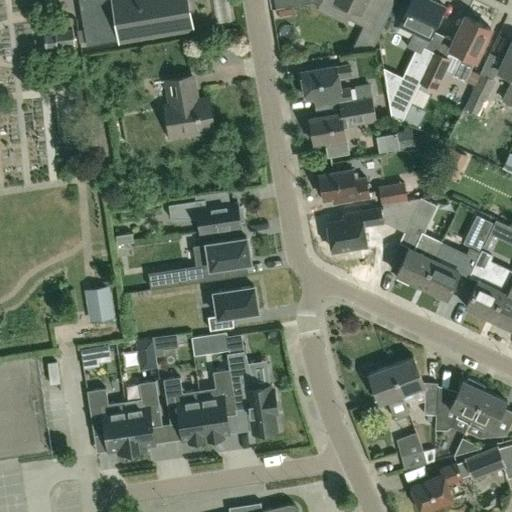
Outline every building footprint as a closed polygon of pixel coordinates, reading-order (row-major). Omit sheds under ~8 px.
[(79,0),(87,45),(120,39),(120,40),(191,27),(186,0),(79,0)] [(370,29),(382,3),(375,0),(341,0),(354,6),(348,18),(370,29)] [(401,78),(382,69),(390,114),(401,120),(420,79),(421,80),(435,50),(424,45),(431,31),(443,4),(433,0),(410,0),(400,22),(415,29),(407,46),(415,49),(401,78)] [(435,50),(421,80),(433,85),(436,87),(444,69),(453,74),(453,75),(465,80),(470,70),(475,60),(491,27),(466,15),(453,41),(450,48),(446,55),(435,50)] [(42,30),(45,48),(57,46),(74,45),(72,28),(55,30),(42,30)] [(356,40),(350,51),(372,48),(356,40)] [(511,45),(500,71),(511,76),(511,83),(504,100),(511,104),(511,45)] [(342,102),(343,102),(352,100),(350,86),(340,88),(338,77),(351,75),(349,64),(336,66),(302,72),(306,98),(341,92),(342,102)] [(464,107),(476,113),(474,119),(485,124),(494,105),(485,101),(495,80),(480,72),(464,107)] [(170,136),(213,129),(208,98),(196,100),(192,76),(166,80),(171,105),(165,106),(170,136)] [(373,97),(352,100),(343,102),(342,102),(320,105),(322,116),(310,118),(310,120),(308,120),(306,123),(308,131),(310,133),(312,132),(314,142),(326,140),(329,155),(348,152),(343,125),(347,125),(347,123),(376,119),(373,101),(373,97)] [(396,132),(399,149),(415,146),(412,129),(396,132)] [(511,155),(508,154),(502,168),(511,172),(511,155)] [(319,174),(320,179),(318,179),(316,182),(318,192),(321,194),(323,193),(323,198),(336,196),(336,201),(370,195),(366,176),(354,178),(353,168),(319,174)] [(380,204),(382,203),(408,199),(404,181),(377,185),(380,204)] [(404,231),(408,222),(420,197),(408,199),(382,203),(383,208),(380,208),(380,207),(359,211),(360,217),(328,222),(332,249),(366,243),(363,225),(382,221),(404,231)] [(420,197),(408,222),(425,229),(436,204),(420,197)] [(204,198),(168,204),(170,218),(198,218),(200,231),(240,225),(240,221),(244,220),(241,206),(237,207),(237,203),(206,208),(204,198)] [(491,215),(511,221),(511,212),(494,206),(491,215)] [(485,234),(491,221),(477,214),(471,227),(485,234)] [(493,234),(500,237),(507,223),(496,218),(489,232),(493,234)] [(132,232),(115,235),(116,244),(133,241),(132,232)] [(409,247),(396,273),(398,274),(397,278),(407,283),(409,280),(421,285),(434,259),(442,242),(421,232),(413,249),(409,247)] [(226,277),(224,265),(250,261),(246,237),(195,244),(200,281),(226,277)] [(434,259),(421,285),(447,297),(459,271),(454,269),(460,257),(450,252),(444,264),(434,259)] [(148,272),(151,288),(175,285),(172,268),(148,272)] [(490,318),(502,292),(492,287),(498,275),(488,270),(482,282),(477,280),(464,306),(490,318)] [(503,292),(502,292),(490,318),(511,328),(511,275),(503,292)] [(94,320),(113,317),(108,285),(89,289),(94,320)] [(234,326),(232,314),(257,310),(254,285),(214,291),(217,315),(208,316),(210,329),(234,326)] [(270,385),(256,387),(244,350),(227,353),(229,368),(236,409),(249,407),(253,432),(277,428),(274,412),(277,412),(273,388),(271,388),(270,385)] [(0,455),(53,449),(45,388),(59,386),(57,365),(47,366),(45,355),(0,361),(0,455)] [(435,429),(436,402),(437,382),(422,382),(412,356),(390,364),(403,398),(413,394),(416,402),(424,399),(423,413),(435,414),(434,430),(435,429)] [(403,398),(390,364),(367,373),(379,403),(387,399),(394,419),(409,413),(403,398)] [(236,409),(229,368),(214,371),(218,396),(201,399),(207,439),(223,436),(223,433),(228,432),(226,415),(236,413),(236,409)] [(171,423),(181,421),(184,439),(189,438),(190,442),(207,439),(201,399),(184,402),(179,376),(164,379),(171,423)] [(465,430),(484,389),(483,389),(485,385),(467,377),(466,381),(462,379),(449,408),(436,402),(435,429),(446,430),(451,425),(464,432),(465,430)] [(142,408),(127,410),(126,410),(132,450),(146,448),(145,445),(155,443),(152,426),(162,424),(155,380),(138,382),(142,408)] [(118,452),(132,450),(126,410),(127,410),(125,400),(108,403),(105,387),(87,390),(94,435),(105,433),(108,450),(118,449),(118,452)] [(506,400),(484,389),(465,430),(479,436),(485,425),(493,428),(506,400)] [(434,448),(423,450),(416,431),(395,439),(404,469),(434,461),(434,448)] [(466,458),(467,461),(473,476),(502,465),(507,477),(511,475),(511,442),(497,447),(497,446),(466,458)] [(446,483),(461,477),(455,464),(440,470),(442,474),(411,486),(421,511),(452,499),(446,483)] [(300,511),(300,510),(299,508),(297,506),(296,505),(294,504),(291,503),(289,503),(287,503),(262,509),(261,503),(245,505),(246,511),(300,511)]
